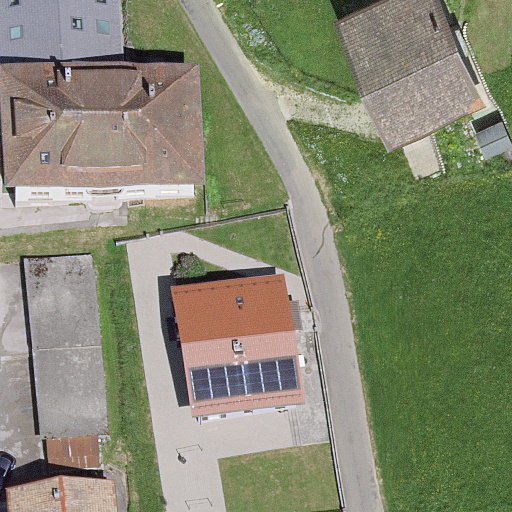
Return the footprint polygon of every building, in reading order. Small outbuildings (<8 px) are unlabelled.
[(2,0),(7,214),(201,210),(198,87),(121,89),(118,0),(2,0)] [(391,138),(483,98),(440,0),(360,0),(336,11),(391,138)] [(106,438),(93,260),(27,265),(40,443),(106,438)] [(189,430),(298,415),(281,290),(173,304),(189,430)] [(9,511),(115,511),(114,495),(9,504),(9,511)]
